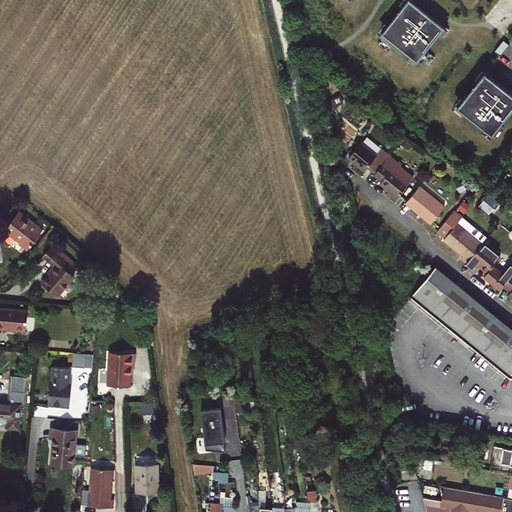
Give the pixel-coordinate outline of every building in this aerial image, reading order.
[(411,0),(407,0),(378,37),(390,46),(393,42),(421,65),(430,54),(426,50),(445,27),(411,0)] [(457,106),(492,134),(511,109),(511,92),(485,71),(457,106)] [(353,162),(364,171),(368,166),(376,172),(382,164),(389,156),(390,155),(381,148),(377,154),(361,142),(350,157),(355,160),(353,162)] [(389,156),(382,164),(376,172),(374,174),(381,180),(379,182),(397,197),(413,176),(389,156)] [(406,203),(431,224),(445,206),(419,186),(406,203)] [(489,194),(480,205),(490,213),(499,202),(489,194)] [(20,242),(19,244),(27,250),(33,243),(36,242),(38,239),(37,237),(43,229),(20,211),(5,231),(20,242)] [(437,232),(445,238),(456,223),(461,217),(453,211),(437,232)] [(473,226),(461,217),(456,223),(468,233),(473,226)] [(462,254),(460,257),(467,263),(482,244),(483,242),(487,238),(473,226),(468,233),(456,223),(445,238),(443,240),(462,254)] [(502,286),(509,278),(511,273),(511,263),(504,274),(493,266),(500,256),(483,242),(482,244),(467,263),(473,268),(476,263),(487,272),(484,277),(500,289),(502,286)] [(57,266),(44,282),(50,287),(60,294),(76,273),(69,267),(75,260),(53,243),(44,255),(57,266)] [(511,328),(435,266),(429,274),(417,265),(408,276),(420,285),(412,296),(415,299),(510,375),(511,375),(511,328)] [(511,273),(509,278),(502,286),(510,292),(508,296),(511,299),(511,273)] [(0,326),(25,329),(27,309),(0,306),(0,326)] [(135,366),(136,351),(109,349),(107,384),(130,386),(131,372),(131,366),(135,366)] [(86,352),(74,351),(73,365),(85,366),(86,352)] [(69,366),(52,365),(51,381),(48,381),(47,393),(50,394),(49,403),(55,405),(56,404),(68,405),(70,382),(68,382),(69,366)] [(20,403),(24,403),(25,391),(9,389),(8,402),(0,401),(0,419),(9,421),(8,426),(18,427),(20,403)] [(220,407),(201,410),(209,448),(225,450),(220,407)] [(52,428),(51,436),(54,436),(52,462),(73,464),(76,430),(52,428)] [(511,473),(511,448),(494,445),(490,469),(511,473)] [(213,465),(193,464),(195,476),(213,472),(213,465)] [(158,490),(157,465),(137,465),(138,490),(158,490)] [(113,507),(114,498),(111,498),(113,468),(92,467),(89,505),(113,507)] [(234,474),(220,473),(219,482),(233,483),(234,474)] [(511,511),(511,497),(507,497),(444,486),(441,501),(422,497),(425,511),(511,511)] [(316,489),(307,489),(309,502),(310,506),(310,511),(316,511),(317,500),(316,489)] [(260,511),(259,505),(251,504),(250,496),(247,495),(248,504),(247,511),(260,511)] [(298,509),(297,511),(310,511),(310,506),(301,506),(301,502),(297,501),(297,506),(298,509)] [(223,504),(220,503),(211,503),(209,511),(222,511),(223,506),(223,504)]
